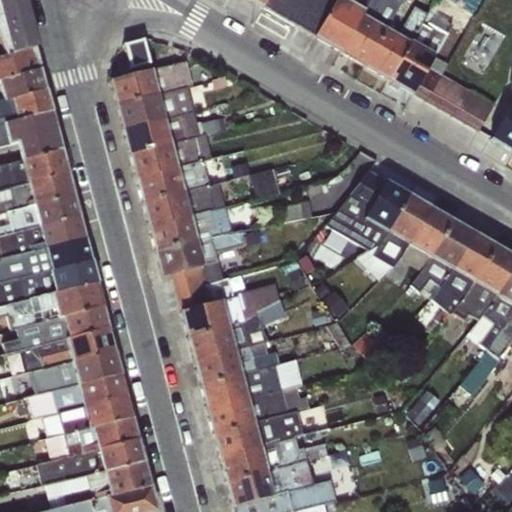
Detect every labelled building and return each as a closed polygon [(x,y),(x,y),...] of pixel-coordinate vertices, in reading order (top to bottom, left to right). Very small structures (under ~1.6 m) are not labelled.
[(20,0),(1,0),(0,1),(0,4),(12,39),(29,35),(20,0)] [(247,0),(262,8),(266,0),(247,0)] [(266,0),(262,8),(312,38),(334,0),(266,0)] [(334,0),(312,38),(339,53),(362,16),(364,12),(363,12),(342,0),(334,0)] [(342,0),(363,12),(369,0),(342,0)] [(386,0),(369,0),(363,12),(364,12),(362,16),(384,29),(386,30),(394,13),(383,7),(386,0)] [(409,42),(434,56),(451,26),(433,16),(442,0),(433,0),(426,14),(409,42)] [(12,39),(0,4),(0,56),(0,57),(16,53),(12,39)] [(409,42),(426,14),(413,8),(396,36),(408,43),(409,42)] [(362,16),(339,53),(362,67),(384,29),(362,16)] [(384,29),(362,67),(387,81),(408,43),(396,36),(386,30),(384,29)] [(33,48),(29,35),(12,39),(16,53),(33,48)] [(142,41),(122,46),(130,77),(151,71),(142,41)] [(408,43),(387,81),(412,96),(427,68),(433,57),(434,56),(409,42),(408,43)] [(0,81),(38,70),(33,48),(16,53),(0,57),(0,81)] [(427,68),(440,75),(446,64),(433,57),(427,68)] [(180,63),(151,71),(157,98),(187,90),(191,89),(184,63),(180,63)] [(511,154),(511,66),(510,70),(509,88),(511,90),(511,100),(489,141),(511,154)] [(427,68),(412,96),(476,134),(493,105),(440,75),(427,68)] [(44,92),(38,70),(0,81),(0,96),(2,102),(2,103),(9,101),(44,92)] [(130,77),(109,82),(116,108),(157,98),(151,71),(130,77)] [(224,78),(215,80),(216,89),(226,87),(224,78)] [(187,90),(157,98),(164,121),(192,114),(187,90)] [(49,113),(44,92),(9,101),(15,122),(49,113)] [(157,98),(116,108),(122,132),(164,121),(157,98)] [(15,122),(9,101),(2,103),(2,102),(0,102),(0,125),(2,125),(15,122)] [(55,133),(49,113),(15,122),(2,125),(8,146),(16,144),(55,133)] [(195,126),(192,114),(164,121),(170,145),(198,137),(195,126)] [(216,120),(195,126),(198,137),(204,136),(219,132),(216,120)] [(170,145),(164,121),(122,132),(128,155),(170,145)] [(59,151),(55,133),(16,144),(20,161),(59,151)] [(210,160),(204,136),(198,137),(170,145),(176,169),(200,163),(210,160)] [(176,169),(170,145),(128,155),(135,179),(176,169)] [(66,175),(59,151),(20,161),(26,185),(66,175)] [(0,191),(26,185),(20,161),(0,166),(0,191)] [(207,188),(200,163),(176,169),(183,194),(207,188)] [(183,194),(176,169),(135,179),(142,205),(183,194)] [(273,170),(255,174),(260,196),(277,193),(273,170)] [(362,221),(385,183),(368,173),(349,196),(323,227),(361,251),(366,254),(378,245),(385,235),(362,221)] [(66,175),(26,185),(32,207),(71,197),(66,175)] [(407,196),(385,183),(362,221),(385,235),(407,196)] [(26,185),(0,191),(0,215),(6,214),(32,207),(26,185)] [(216,185),(207,188),(183,194),(189,218),(223,209),(216,185)] [(189,218),(183,194),(142,205),(148,229),(189,218)] [(430,209),(407,196),(385,235),(407,248),(430,209)] [(77,219),(71,197),(32,207),(37,229),(77,219)] [(307,204),(279,208),(281,223),(309,219),(307,204)] [(32,207),(6,214),(9,225),(0,227),(0,237),(37,229),(32,207)] [(232,224),(251,222),(249,207),(230,209),(232,224)] [(229,234),(223,209),(189,218),(195,243),(229,234)] [(450,221),(430,209),(407,248),(428,259),(450,221)] [(195,243),(189,218),(148,229),(154,253),(195,243)] [(82,239),(77,219),(37,229),(43,249),(82,239)] [(472,234),(450,221),(428,259),(450,273),(472,234)] [(0,259),(43,249),(37,229),(0,237),(0,259)] [(229,234),(195,243),(202,268),(216,265),(214,255),(244,247),(240,232),(229,234)] [(493,247),(472,234),(450,273),(471,285),(493,247)] [(390,269),(399,261),(407,248),(385,235),(378,245),(372,257),(390,269)] [(89,263),(82,239),(43,249),(49,273),(89,263)] [(195,243),(154,253),(161,278),(170,276),(202,268),(195,243)] [(378,281),(390,269),(372,257),(378,245),(366,254),(361,251),(354,258),(378,281)] [(511,268),(511,257),(493,247),(471,285),(494,298),(511,268)] [(428,259),(407,248),(399,261),(419,274),(424,268),(428,259)] [(43,249),(0,259),(0,285),(49,273),(43,249)] [(450,273),(428,259),(424,268),(419,274),(409,287),(429,302),(442,286),(450,273)] [(94,284),(89,263),(49,273),(54,294),(94,284)] [(221,282),(216,265),(202,268),(206,286),(221,282)] [(206,286),(202,268),(170,276),(180,313),(211,305),(206,286)] [(511,268),(494,298),(511,308),(511,268)] [(49,273),(0,285),(0,307),(50,295),(54,294),(49,273)] [(466,294),(471,285),(450,273),(442,286),(429,302),(442,313),(448,317),(450,315),(466,294)] [(221,302),(235,299),(229,280),(221,282),(206,286),(211,305),(221,302)] [(94,284),(54,294),(50,295),(57,320),(61,318),(101,308),(94,284)] [(489,308),(494,298),(471,285),(466,294),(450,315),(464,323),(467,318),(476,323),(480,318),(489,308)] [(323,286),(314,292),(327,310),(337,320),(344,314),(335,304),(323,286)] [(221,302),(228,328),(241,324),(277,303),(271,290),(250,301),(248,295),(235,299),(221,302)] [(57,320),(50,295),(0,307),(0,319),(5,318),(9,332),(28,328),(57,320)] [(511,317),(511,308),(494,298),(489,308),(480,318),(491,326),(477,345),(486,354),(508,324),(511,317)] [(211,305),(180,313),(187,339),(228,328),(221,302),(211,305)] [(228,328),(234,352),(248,349),(268,343),(261,328),(285,318),(277,303),(241,324),(228,328)] [(107,330),(101,308),(61,318),(66,340),(107,330)] [(431,337),(448,317),(442,313),(426,332),(431,337)] [(511,317),(508,324),(486,354),(459,388),(471,398),(511,344),(511,317)] [(66,340),(61,318),(57,320),(28,328),(29,334),(0,341),(0,356),(36,349),(64,341),(66,340)] [(334,325),(325,329),(340,351),(349,347),(334,325)] [(234,352),(228,328),(187,339),(193,362),(234,352)] [(113,353),(107,330),(66,340),(64,341),(70,364),(113,353)] [(364,337),(352,350),(368,364),(380,351),(364,337)] [(70,364),(64,341),(36,349),(42,371),(52,369),(70,364)] [(234,352),(241,376),(264,370),(275,367),(272,355),(252,361),(248,349),(234,352)] [(241,376),(234,352),(193,362),(199,386),(241,376)] [(119,376),(113,353),(70,364),(76,387),(119,376)] [(76,387),(70,364),(52,369),(55,379),(45,381),(48,393),(76,387)] [(264,370),(241,376),(243,384),(266,378),(264,370)] [(124,397),(119,376),(76,387),(81,408),(124,397)] [(241,376),(199,386),(206,410),(247,400),(244,388),(243,384),(241,376)] [(244,388),(247,400),(271,394),(268,382),(244,388)] [(76,387),(48,393),(23,399),(29,420),(42,417),(81,408),(76,387)] [(271,394),(247,400),(253,425),(294,415),(308,411),(305,398),(298,400),(295,388),(271,394)] [(438,402),(425,391),(405,416),(418,427),(438,402)] [(130,420),(124,397),(81,408),(87,431),(90,430),(130,420)] [(247,400),(206,410),(212,436),(253,425),(247,400)] [(81,408),(42,417),(47,440),(87,431),(81,408)] [(301,437),(294,415),(253,425),(259,448),(294,440),(301,437)] [(136,441),(130,420),(90,430),(96,452),(136,441)] [(253,425),(212,436),(218,458),(259,448),(253,425)] [(87,431),(47,440),(43,441),(49,464),(58,461),(96,452),(90,430),(87,431)] [(297,451),(294,440),(259,448),(265,472),(305,462),(302,451),(302,450),(297,451)] [(141,462),(136,441),(96,452),(102,472),(141,462)] [(420,441),(406,445),(411,463),(425,459),(420,441)] [(323,446),(302,451),(305,462),(326,457),(323,446)] [(259,448),(218,458),(225,482),(265,472),(259,448)] [(64,481),(102,472),(96,452),(58,461),(64,481)] [(64,481),(58,461),(49,464),(35,467),(43,486),(64,481)] [(148,487),(141,462),(102,472),(109,497),(148,487)] [(311,486),(305,462),(265,472),(272,497),(311,486)] [(469,470),(455,484),(468,498),(483,484),(469,470)] [(109,497),(102,472),(64,481),(43,486),(49,511),(50,511),(102,499),(109,497)] [(272,497),(265,472),(225,482),(232,508),(272,498),(272,497)] [(441,480),(426,483),(432,505),(446,501),(441,480)] [(311,486),(272,497),(272,498),(232,508),(232,511),(298,511),(323,506),(334,503),(329,482),(311,486)] [(154,511),(148,487),(109,497),(102,499),(106,511),(154,511)] [(106,511),(102,499),(50,511),(106,511)] [(474,511),(489,511),(482,503),(475,511),(474,511)]
